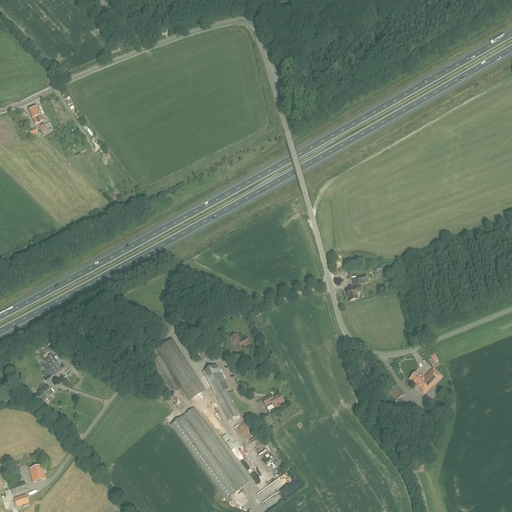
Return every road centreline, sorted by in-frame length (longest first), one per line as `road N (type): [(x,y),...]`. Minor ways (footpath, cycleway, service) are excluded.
road 1 (motorway): [(0,333),(511,48)]
road 2 (motorway): [(511,32),(0,315)]
road 3 (unclassified): [(55,476),(169,328),(330,282)]
road 4 (unclassified): [(330,282),(252,18)]
road 5 (unclassified): [(0,111),(183,34),(252,18)]
road 6 (unclassified): [(511,309),(412,350),(378,354),(344,332),(330,282)]
road 7 (track): [(347,336),(359,390),(422,487),(428,511)]
